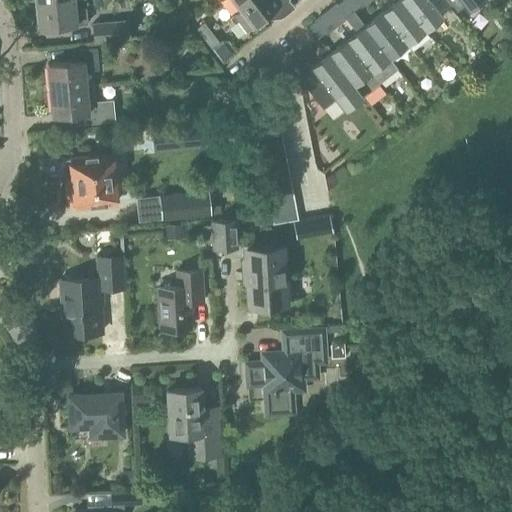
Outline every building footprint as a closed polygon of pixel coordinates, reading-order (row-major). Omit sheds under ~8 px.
[(74,0),(66,0),(36,3),(39,29),(87,24),(86,8),(75,9),(74,0)] [(168,0),(169,1),(176,11),(184,5),(180,0),(168,0)] [(253,0),(240,11),(230,18),(232,21),(237,21),(246,32),(252,27),(267,16),(268,19),(281,17),(283,15),(285,11),(284,7),(281,4),(286,0),(253,0)] [(231,0),(240,11),(253,0),(231,0)] [(342,0),(336,5),(345,17),(353,11),(344,0),(342,0)] [(355,0),(344,0),(353,11),(360,6),(355,0)] [(424,31),(400,0),(398,0),(382,12),(407,44),(424,31)] [(430,0),(400,0),(424,31),(443,16),(430,0)] [(446,0),(456,12),(464,5),(468,10),(481,0),(446,0)] [(184,5),(176,11),(184,21),(192,15),(184,5)] [(364,26),(353,11),(345,17),(346,19),(344,20),(355,34),(347,40),(380,83),(398,69),(389,58),(364,26)] [(382,12),(364,26),(389,58),(407,44),(382,12)] [(129,21),(93,24),(95,42),(130,38),(129,21)] [(316,21),(308,27),(317,39),(325,33),(316,21)] [(197,29),(204,38),(211,33),(205,23),(197,29)] [(219,43),(211,33),(204,38),(212,49),(219,43)] [(329,53),(362,97),(380,83),(347,40),(329,53)] [(47,65),(49,90),(85,87),(84,72),(98,70),(96,49),(71,51),(72,62),(47,65)] [(290,60),(306,81),(303,84),(322,109),(335,99),(345,112),(363,98),(362,97),(329,53),(311,67),(300,52),(290,60)] [(85,87),(49,90),(52,116),(77,113),(78,125),(103,122),(114,121),(112,100),(101,101),(86,102),(85,87)] [(278,116),(275,105),(250,110),(252,121),(278,116)] [(278,116),(252,121),(254,132),(280,128),(278,116)] [(210,125),(151,131),(153,151),(212,145),(210,125)] [(254,132),(257,144),(282,139),(280,128),(254,132)] [(282,139),(257,144),(259,156),(284,151),(282,139)] [(259,156),(261,167),(287,162),(284,151),(259,156)] [(111,154),(62,159),(67,207),(116,202),(111,154)] [(261,167),(263,179),(289,174),(287,162),(261,167)] [(263,179),(265,190),(291,185),(289,174),(263,179)] [(265,190),(268,202),(293,197),(291,185),(265,190)] [(207,191),(159,196),(162,219),(209,215),(207,191)] [(295,208),(293,197),(268,202),(270,213),(295,208)] [(270,213),(270,214),(272,223),(272,225),(298,220),(295,208),(270,213)] [(235,220),(211,221),(213,249),(237,247),(235,220)] [(166,240),(182,238),(181,224),(165,226),(166,240)] [(245,258),(242,259),(243,260),(245,260),(246,271),(243,271),(243,273),(246,273),(248,302),(286,300),(283,250),(245,252),(245,258)] [(97,279),(60,281),(63,334),(101,332),(99,289),(123,287),(122,257),(96,258),(97,279)] [(150,328),(150,329),(189,327),(187,300),(200,299),(201,301),(203,301),(200,270),(175,271),(176,287),(157,288),(159,327),(150,328)] [(275,362),(246,364),(248,385),(264,384),(266,414),(292,412),(291,390),(302,389),(302,377),(316,376),(315,362),(324,361),(322,329),(283,332),(284,353),(274,353),(275,362)] [(331,358),(345,357),(344,343),(330,344),(331,358)] [(200,388),(167,390),(169,434),(189,433),(190,457),(220,455),(218,415),(201,416),(200,388)] [(119,393),(68,396),(70,427),(100,425),(101,435),(122,434),(119,393)] [(113,508),(74,511),(123,511),(123,503),(139,503),(138,491),(111,492),(112,504),(113,504),(113,508)]
